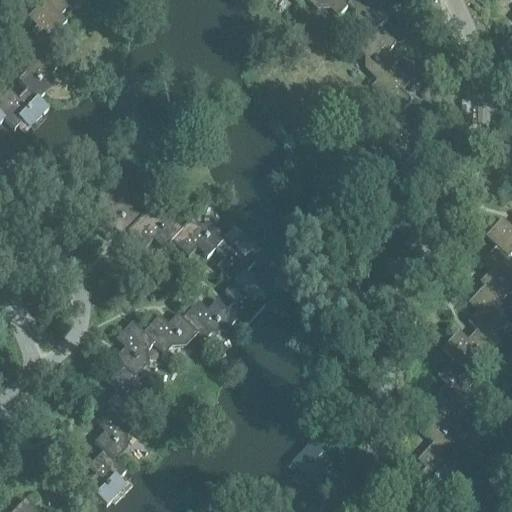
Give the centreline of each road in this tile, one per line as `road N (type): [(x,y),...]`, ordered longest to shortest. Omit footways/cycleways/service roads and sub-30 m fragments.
road 1 (residential): [(454,0),(487,88),(490,127),(401,299),(375,441),(376,511)]
road 2 (unknown): [(70,346),(88,328),(190,294),(201,279),(195,271),(105,253),(76,279)]
road 3 (residential): [(40,373),(70,346),(82,305),(76,279),(50,261),(25,259),(10,272),(7,303),(23,343)]
